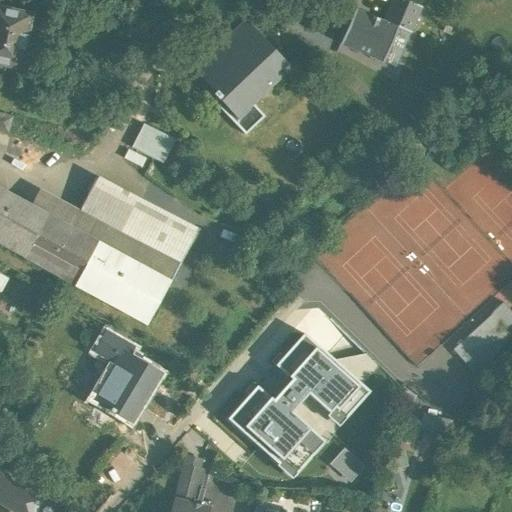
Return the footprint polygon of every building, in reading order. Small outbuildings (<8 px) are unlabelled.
[(400,0),(391,0),(383,22),(399,28),(412,33),(422,8),(400,0)] [(25,10),(3,6),(2,12),(0,12),(0,66),(6,68),(20,70),(25,46),(35,48),(37,38),(26,36),(30,18),(23,16),(25,10)] [(383,22),(354,10),(340,45),(385,63),(399,28),(383,22)] [(245,23),(211,54),(207,49),(189,66),(215,93),(212,95),(217,100),(219,98),(238,118),(247,109),(243,105),(281,69),(269,57),(273,53),(245,23)] [(20,70),(6,68),(2,87),(16,90),(20,70)] [(11,119),(0,115),(0,130),(7,132),(11,119)] [(174,141),(143,124),(131,148),(162,165),(174,141)] [(197,233),(97,179),(81,209),(180,263),(197,233)] [(37,209),(0,188),(0,243),(77,285),(99,243),(48,215),(37,209)] [(81,209),(47,190),(40,204),(51,210),(48,215),(99,243),(170,282),(180,263),(81,209)] [(51,210),(40,204),(37,209),(48,215),(51,210)] [(170,282),(99,243),(77,285),(147,324),(170,282)] [(488,331),(469,349),(463,341),(452,351),(473,374),(511,339),(511,312),(504,303),(482,324),(488,331)] [(247,395),(225,419),(277,465),(284,457),(299,470),(325,442),(292,413),(307,396),(329,415),(334,410),(345,420),(369,393),(303,333),(281,357),(285,360),(278,369),(290,380),(272,400),(259,389),(251,399),(247,395)] [(118,365),(94,401),(107,410),(105,412),(111,415),(112,413),(129,424),(162,375),(130,354),(131,351),(108,335),(98,351),(118,365)] [(427,413),(423,426),(441,431),(445,418),(427,413)] [(201,461),(187,457),(185,465),(199,469),(201,461)] [(199,469),(185,465),(179,485),(194,488),(199,469)] [(33,511),(41,500),(0,476),(0,504),(13,511),(33,511)] [(366,482),(358,480),(355,493),(363,495),(366,482)] [(187,492),(178,490),(175,500),(183,502),(187,492)] [(183,502),(175,500),(172,511),(192,511),(194,506),(183,502)]
